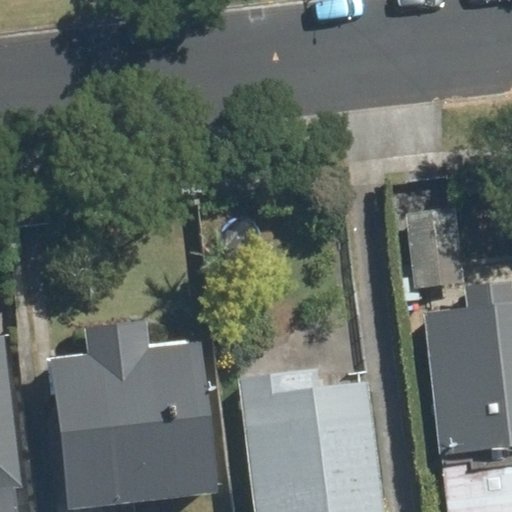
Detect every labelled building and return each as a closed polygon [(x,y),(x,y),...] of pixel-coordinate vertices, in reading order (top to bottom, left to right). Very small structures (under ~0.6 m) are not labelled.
[(462,284),(452,209),(400,215),(410,290),(462,284)] [(511,447),(511,302),(510,303),(507,281),(464,286),(466,308),(417,313),(433,456),(511,447)] [(66,511),(217,493),(198,342),(146,348),(143,320),(76,329),(79,355),(45,360),(64,511),(66,511)] [(20,488),(1,334),(0,334),(0,511),(16,511),(14,488),(20,488)] [(380,511),(362,381),(318,387),(314,364),(231,375),(249,511),(380,511)] [(511,511),(511,462),(438,470),(442,511),(511,511)]
